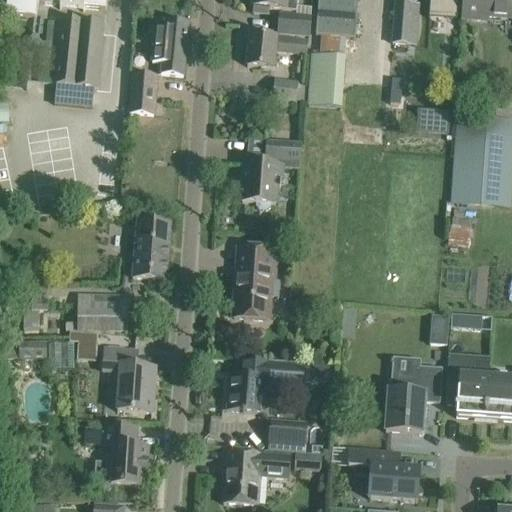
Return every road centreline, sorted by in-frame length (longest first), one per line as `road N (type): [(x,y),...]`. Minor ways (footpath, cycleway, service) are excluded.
road 1 (residential): [(167,511),(206,0)]
road 2 (unknown): [(114,0),(91,132)]
